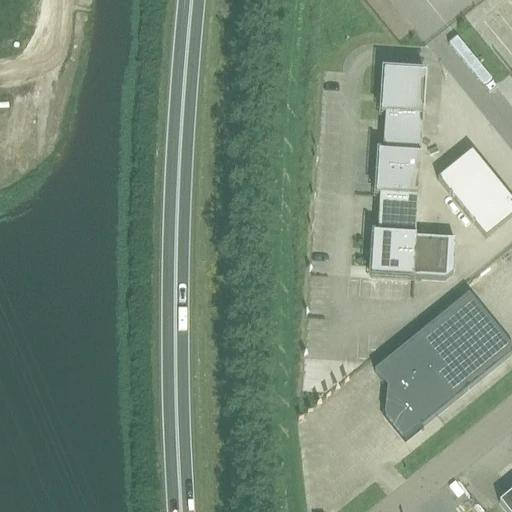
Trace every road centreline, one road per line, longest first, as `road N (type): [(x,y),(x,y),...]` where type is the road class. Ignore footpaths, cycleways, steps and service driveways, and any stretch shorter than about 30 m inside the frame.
road 1 (trunk): [(179,511),(176,324),(191,0)]
road 2 (unclassified): [(511,415),(394,511)]
